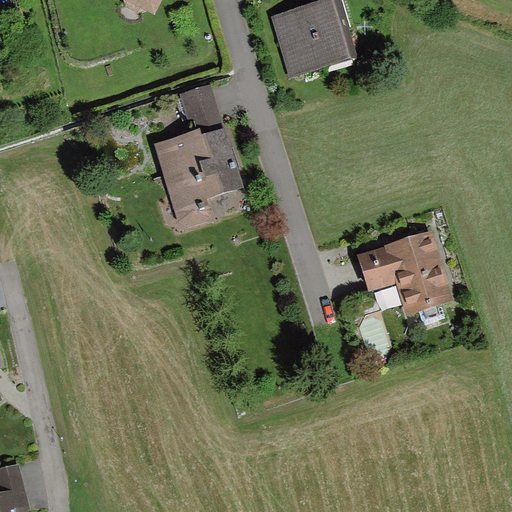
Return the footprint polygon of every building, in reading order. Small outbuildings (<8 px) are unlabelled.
[(116,0),(155,19),(164,0),(116,0)] [(340,0),(336,0),(272,19),(290,82),(359,62),(340,0)] [(192,137),(155,149),(178,224),(188,229),(210,222),(214,213),(211,203),(245,192),(211,86),(179,96),(192,137)] [(455,305),(433,233),(384,249),(385,250),(357,258),(368,295),(396,287),(407,320),(455,305)] [(0,491),(17,487),(23,510),(31,507),(20,463),(0,468),(0,491)] [(0,491),(0,511),(23,511),(23,510),(17,487),(0,491)]
